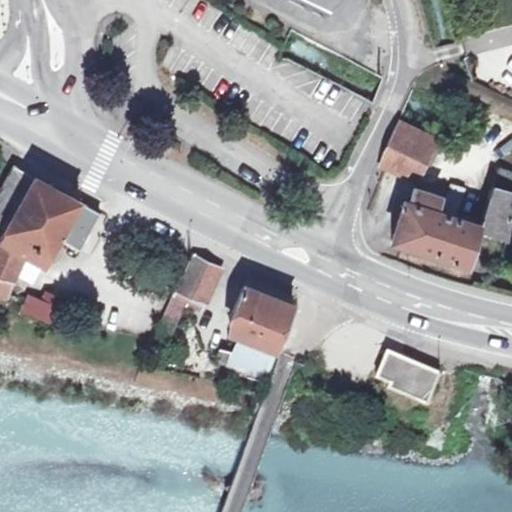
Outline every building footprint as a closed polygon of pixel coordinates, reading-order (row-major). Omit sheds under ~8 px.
[(385,167),(403,176),(421,174),(426,164),(437,139),(400,121),(387,143),(380,165),(385,167)] [(437,139),(426,164),(439,171),(452,146),(437,139)] [(63,192),(63,189),(54,184),(51,185),(50,186),(15,166),(0,190),(0,196),(1,197),(0,199),(0,225),(6,229),(0,238),(0,293),(7,295),(11,280),(14,274),(23,254),(42,266),(57,239),(79,251),(100,214),(63,193),(63,192)] [(421,174),(403,176),(417,182),(421,174)] [(452,183),(442,212),(457,217),(466,188),(452,183)] [(392,241),(447,259),(466,241),(470,231),(474,232),(476,227),(481,228),(511,199),(511,193),(493,186),(480,224),(457,217),(442,212),(435,210),(439,196),(414,188),(409,202),(404,201),(392,241)] [(33,284),(42,266),(23,254),(14,274),(33,284)] [(200,312),(220,268),(192,254),(152,338),(164,343),(183,304),(200,312)] [(276,351),(293,306),(244,286),(232,318),(243,338),(233,360),(221,356),(219,364),(230,366),(229,370),(266,379),(276,351)] [(54,322),(63,299),(47,293),(44,302),(29,296),(23,310),(28,312),(39,314),(38,315),(54,322)] [(438,372),(387,352),(376,378),(426,397),(438,372)]
